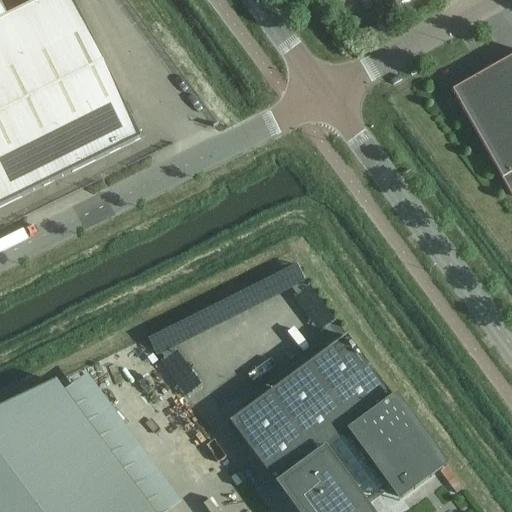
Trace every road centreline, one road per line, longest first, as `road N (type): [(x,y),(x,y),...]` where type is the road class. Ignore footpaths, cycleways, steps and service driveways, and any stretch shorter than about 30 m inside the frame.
road 1 (unclassified): [(0,259),(323,97)]
road 2 (tertiary): [(511,354),(323,97)]
road 3 (unclassified): [(323,97),(490,0)]
road 4 (tertiary): [(323,97),(251,0)]
